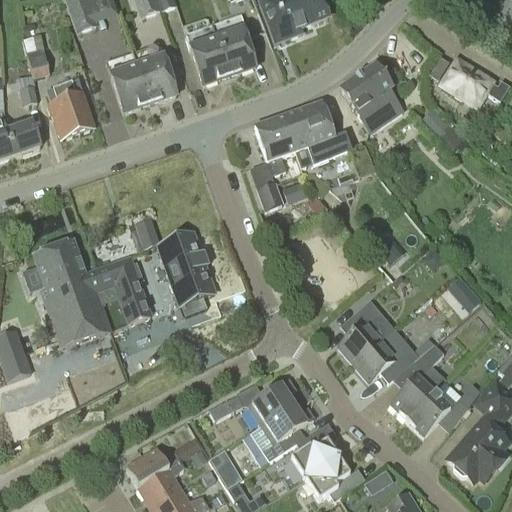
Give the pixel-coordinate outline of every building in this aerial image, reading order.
[(97,31),(85,0),(70,0),(62,3),(75,39),(97,31)] [(130,0),(139,24),(161,16),(155,0),(130,0)] [(176,11),(171,0),(155,0),(161,16),(176,11)] [(300,40),(284,0),(274,0),(256,7),(273,51),(300,40)] [(284,0),(300,40),(301,40),(299,35),(328,24),(318,0),(284,0)] [(511,24),(511,3),(502,18),(511,24)] [(210,31),(228,83),(255,74),(242,36),(237,22),(210,31)] [(228,83),(210,31),(184,40),(202,92),(228,83)] [(22,44),(32,84),(49,80),(42,55),(43,55),(40,40),(22,44)] [(137,57),(140,64),(159,57),(156,49),(137,57)] [(136,72),(149,110),(175,101),(162,63),(136,72)] [(494,88),(457,64),(439,91),(477,115),(487,99),(500,108),(510,93),(501,87),(497,93),(492,90),(494,88)] [(369,140),(402,118),(388,97),(391,95),(374,70),(338,95),(369,140)] [(149,110),(136,72),(109,81),(122,119),(149,110)] [(36,108),(30,81),(14,84),(17,96),(18,96),(22,111),(36,108)] [(59,147),(94,135),(76,85),(46,96),(50,109),(46,111),(59,147)] [(320,110),(285,123),(297,158),(294,159),(300,175),(348,157),(358,183),(374,177),(363,151),(361,152),(360,148),(349,152),(344,138),(332,142),(320,110)] [(420,124),(439,143),(449,133),(431,114),(420,124)] [(467,133),(472,125),(463,119),(458,127),(467,133)] [(280,164),(294,159),(297,158),(285,123),(254,134),(266,169),(268,168),(273,181),(285,177),(280,164)] [(6,130),(6,138),(8,164),(39,153),(31,128),(22,131),(20,125),(6,130)] [(319,204),(330,192),(312,176),(301,181),(319,204)] [(264,218),(281,212),(271,183),(254,189),(264,218)] [(286,210),(308,202),(302,187),(281,195),(286,210)] [(138,238),(152,233),(148,223),(134,228),(138,238)] [(159,254),(154,255),(161,275),(197,262),(190,242),(159,254)] [(389,243),(376,255),(389,270),(402,258),(389,243)] [(79,268),(72,248),(32,263),(44,295),(39,297),(60,355),(109,337),(95,300),(114,293),(128,331),(149,323),(128,266),(96,277),(84,282),(83,278),(85,276),(82,269),(79,268)] [(197,262),(161,275),(168,295),(204,282),(203,278),(204,278),(200,266),(199,266),(197,262)] [(204,282),(168,295),(175,315),(198,307),(211,302),(204,282)] [(446,292),(457,305),(468,294),(457,282),(446,292)] [(198,307),(175,315),(179,325),(202,317),(198,307)] [(352,370),(393,334),(369,307),(349,324),(358,334),(337,352),(350,368),(352,370)] [(393,334),(352,370),(368,388),(392,368),(401,378),(418,364),(393,334)] [(0,372),(6,389),(31,380),(15,337),(0,342),(0,372)] [(429,374),(442,360),(433,351),(412,369),(421,377),(388,411),(405,427),(432,399),(443,386),(429,374)] [(71,373),(76,390),(135,373),(130,355),(71,373)] [(501,379),(504,382),(511,372),(511,357),(496,375),(501,379)] [(259,432),(293,410),(287,401),(294,397),(287,386),(246,413),(259,432)] [(461,482),(465,482),(472,488),(477,482),(483,487),(506,461),(500,456),(507,448),(493,436),(511,413),(511,402),(495,387),(478,407),(488,417),(446,465),(452,471),(452,475),(461,482)] [(432,399),(405,427),(423,443),(440,425),(451,435),(466,414),(457,405),(448,415),(432,399)] [(236,402),(225,407),(231,418),(242,413),(236,402)] [(299,419),(293,410),(259,432),(248,439),(267,467),(302,445),(296,436),(313,425),(306,415),(299,419)] [(303,485),(337,463),(326,446),(318,451),(311,440),(295,450),(300,457),(289,464),(303,485)] [(175,458),(180,466),(191,459),(186,450),(175,458)] [(137,493),(180,467),(175,459),(162,466),(156,455),(125,474),(137,493)] [(200,455),(190,462),(196,472),(206,465),(200,455)] [(337,463),(303,485),(305,487),(300,491),(298,493),(297,496),(298,500),(300,501),(304,502),(307,501),(311,498),(317,506),(327,500),(332,508),(338,504),(348,498),(340,486),(348,481),(337,463)] [(147,511),(154,511),(181,496),(172,483),(183,473),(180,467),(137,493),(147,511)] [(386,476),(379,481),(385,491),(392,486),(386,476)] [(205,490),(214,485),(209,477),(200,482),(205,490)] [(226,495),(233,506),(244,499),(237,488),(226,495)] [(200,511),(205,509),(201,502),(187,507),(181,496),(154,511),(200,511)] [(226,505),(222,498),(212,504),(217,511),(226,505)] [(414,511),(407,500),(386,511),(414,511)]
